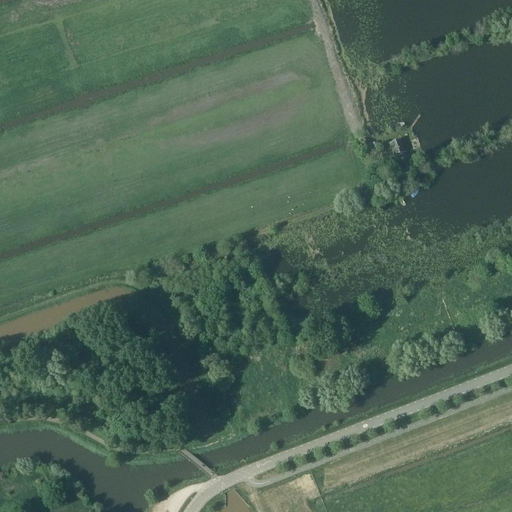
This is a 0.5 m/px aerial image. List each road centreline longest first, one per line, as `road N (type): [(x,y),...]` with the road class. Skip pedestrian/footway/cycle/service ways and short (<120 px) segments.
road 1 (track): [(231,428),(215,434),(209,398),(172,314),(141,289),(111,282),(0,317)]
road 2 (tertiary): [(511,370),(240,474)]
